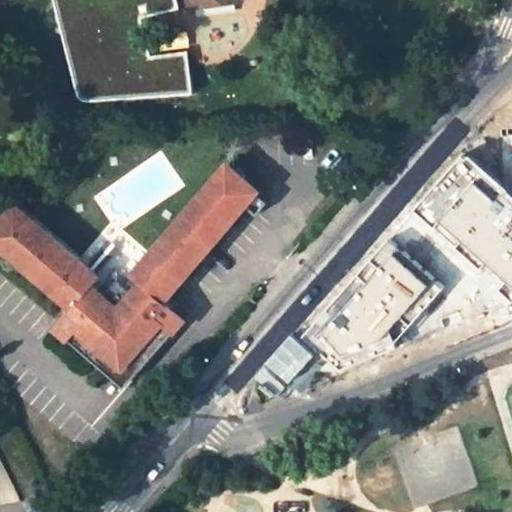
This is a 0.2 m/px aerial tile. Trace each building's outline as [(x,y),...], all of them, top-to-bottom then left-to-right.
[(149,95),(189,93),(186,54),(134,58),(135,87),(148,86),(149,95)] [(165,301),(257,186),(218,156),(123,275),(130,280),(113,301),(89,282),(98,271),(8,199),(0,208),(0,255),(64,306),(46,328),(62,341),(67,334),(117,374),(157,324),(169,333),(183,316),(165,301)] [(511,199),(463,156),(412,210),(511,290),(511,199)] [(389,239),(300,337),(338,370),(391,348),(444,287),(389,239)] [(289,337),(253,378),(275,398),(314,358),(289,337)]
